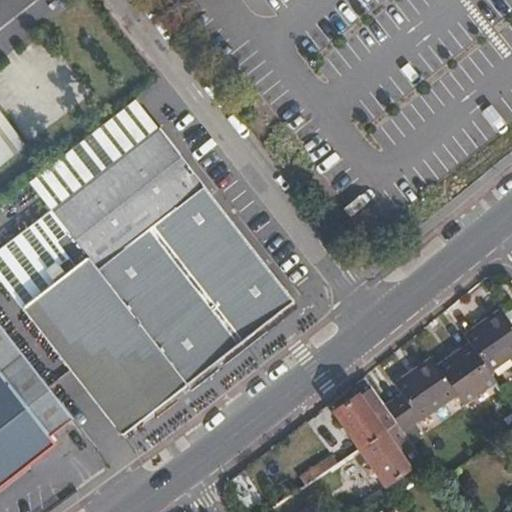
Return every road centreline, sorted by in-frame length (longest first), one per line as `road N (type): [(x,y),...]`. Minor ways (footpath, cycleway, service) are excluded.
road 1 (tertiary): [(188,469),(503,219)]
road 2 (unknown): [(0,303),(146,499)]
road 3 (unknown): [(168,57),(0,201)]
